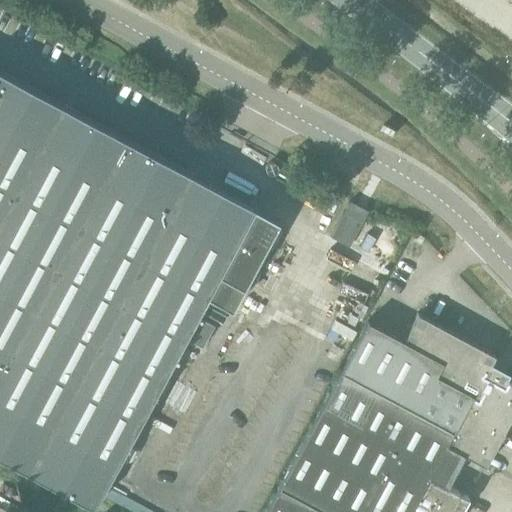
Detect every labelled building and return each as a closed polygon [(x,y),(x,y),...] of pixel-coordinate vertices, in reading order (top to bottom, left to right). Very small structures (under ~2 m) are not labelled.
[(83,57),(47,37),(42,46),(77,66),(83,57)] [(264,212),(253,206),(227,192),(205,180),(191,173),(0,69),(0,455),(59,487),(92,505),(102,486),(197,310),(218,321),(274,217),(264,212)] [(395,130),(383,123),(381,129),(393,135),(395,130)] [(362,219),(367,210),(356,204),(349,200),(330,236),(348,246),(362,219)] [(416,234),(412,242),(420,247),(425,239),(423,238),(417,235),(416,234)] [(511,411),(511,380),(505,376),(504,376),(502,378),(497,376),(498,375),(498,374),(498,373),(498,372),(497,371),(495,370),(494,370),(493,370),(491,370),(491,371),(490,372),(485,369),(486,368),(489,362),(494,354),(417,312),(402,339),(385,329),(367,320),(341,367),(452,426),(443,442),(462,453),(483,464),(484,464),(485,462),(498,438),(504,426),(511,414),(511,411)] [(485,369),(490,372),(491,371),(491,370),(493,370),(494,370),(495,370),(497,371),(498,372),(498,373),(498,374),(498,375),(497,376),(502,378),(504,376),(505,376),(508,372),(489,362),(486,368),(485,369)] [(450,511),(451,511),(453,511),(458,511),(462,506),(467,496),(466,495),(446,484),(454,469),(462,453),(443,442),(452,426),(341,367),(279,482),(334,511),(450,511)] [(334,511),(279,482),(263,511),(334,511)]
